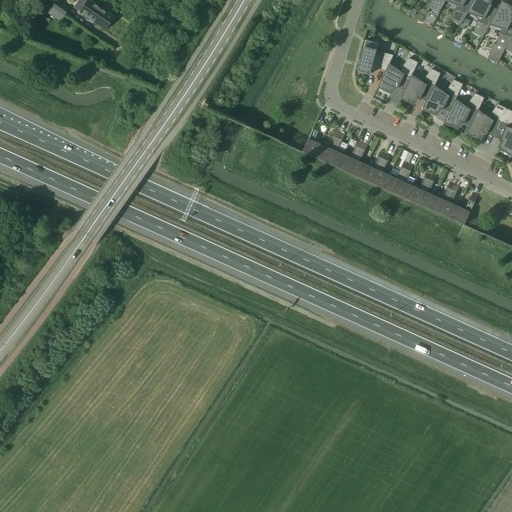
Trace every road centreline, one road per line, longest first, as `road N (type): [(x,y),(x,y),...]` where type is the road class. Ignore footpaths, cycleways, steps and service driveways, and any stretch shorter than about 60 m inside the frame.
road 1 (motorway): [(0,157),(511,389)]
road 2 (motorway): [(511,354),(0,123)]
road 3 (residential): [(511,190),(331,102),(358,0)]
road 4 (tertiary): [(79,245),(244,0)]
road 5 (tertiary): [(79,245),(0,350)]
